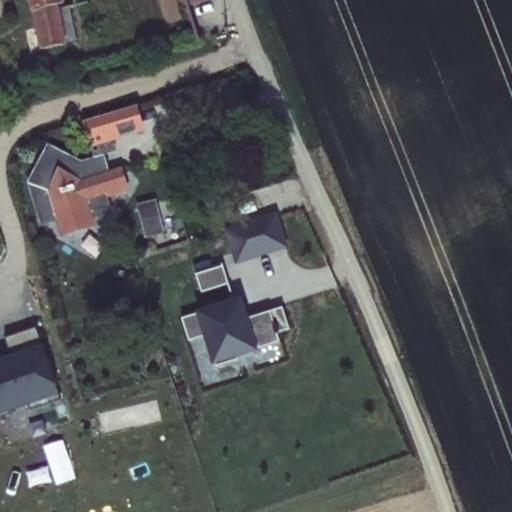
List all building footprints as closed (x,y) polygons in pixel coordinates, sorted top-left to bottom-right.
[(19,0),(36,61),(70,51),(60,12),(64,9),(61,0),(19,0)] [(185,0),(190,12),(217,3),(215,0),(185,0)] [(114,218),(109,201),(132,195),(125,170),(109,175),(105,160),(82,167),(49,148),(27,186),(37,222),(55,218),(61,238),(91,230),(90,224),(114,218)] [(275,215),(222,229),(232,265),(284,251),(275,215)] [(199,294),(227,288),(223,270),(195,275),(199,294)] [(242,300),(195,315),(213,370),(258,355),(256,350),(280,343),(278,336),(291,332),(283,308),(248,319),(242,300)] [(0,413),(63,393),(42,344),(0,356),(0,413)]
